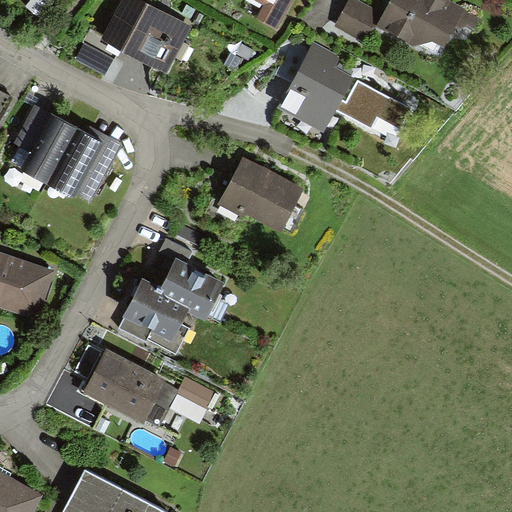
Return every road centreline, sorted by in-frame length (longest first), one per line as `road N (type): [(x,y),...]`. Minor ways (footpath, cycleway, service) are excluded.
road 1 (residential): [(169,108),(41,383),(0,404)]
road 2 (track): [(511,280),(278,137)]
road 3 (residential): [(0,29),(169,108)]
